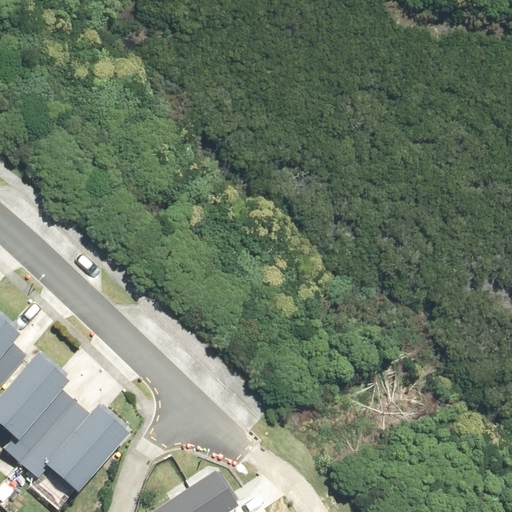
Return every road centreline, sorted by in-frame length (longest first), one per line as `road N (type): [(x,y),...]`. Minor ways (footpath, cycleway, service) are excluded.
road 1 (residential): [(188,400),(0,230)]
road 2 (residential): [(188,400),(133,465),(120,511)]
